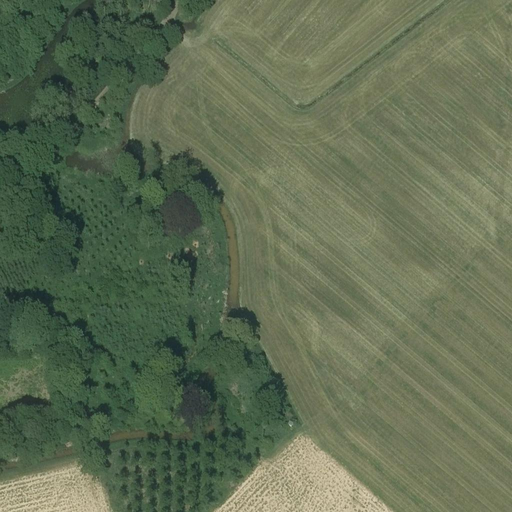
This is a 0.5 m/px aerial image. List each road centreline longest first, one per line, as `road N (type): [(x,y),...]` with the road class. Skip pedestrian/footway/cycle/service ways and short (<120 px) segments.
road 1 (track): [(0,468),(128,434),(220,439),(261,452),(295,429)]
road 2 (track): [(0,206),(179,0)]
